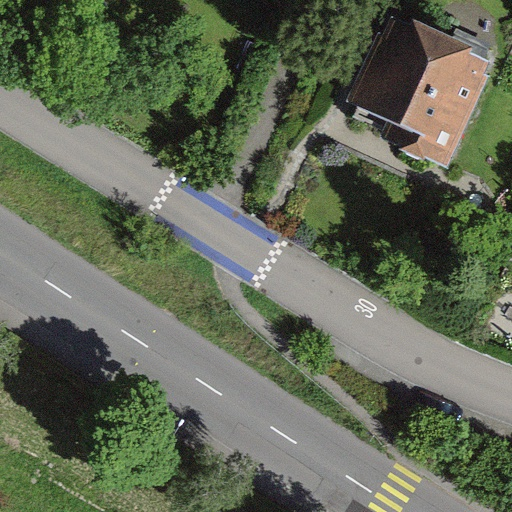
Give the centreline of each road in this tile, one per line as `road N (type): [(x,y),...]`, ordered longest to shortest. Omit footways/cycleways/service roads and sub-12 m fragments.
road 1 (residential): [(511,399),(214,237),(0,94)]
road 2 (primary): [(395,511),(0,247)]
